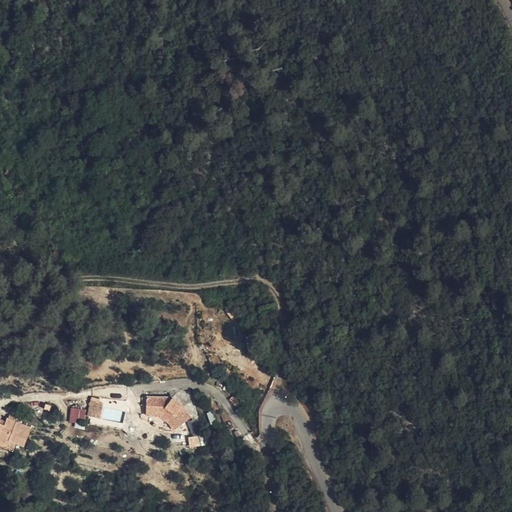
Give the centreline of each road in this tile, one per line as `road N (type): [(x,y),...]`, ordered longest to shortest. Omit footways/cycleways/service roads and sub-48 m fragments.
road 1 (track): [(281,405),(281,299),(269,282),(87,279),(29,287),(0,262)]
road 2 (track): [(0,400),(206,385),(246,437),(265,448)]
road 3 (unclassified): [(279,511),(265,448),(268,412),(281,405),(294,410),(334,511)]
